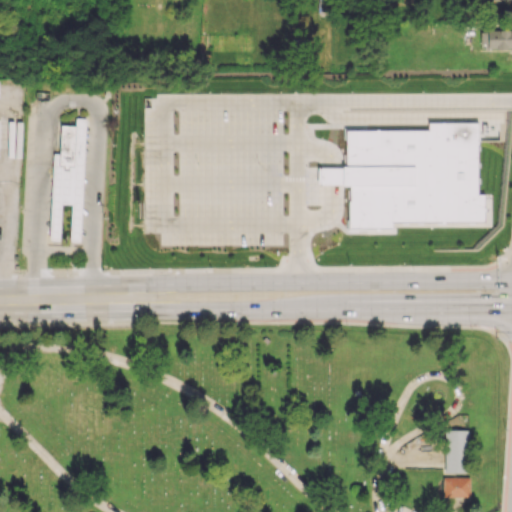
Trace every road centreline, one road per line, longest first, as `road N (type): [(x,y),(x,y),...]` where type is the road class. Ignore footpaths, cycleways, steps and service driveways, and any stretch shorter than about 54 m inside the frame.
road 1 (primary): [(511,281),(181,285),(90,299)]
road 2 (primary): [(90,299),(168,311),(511,309)]
